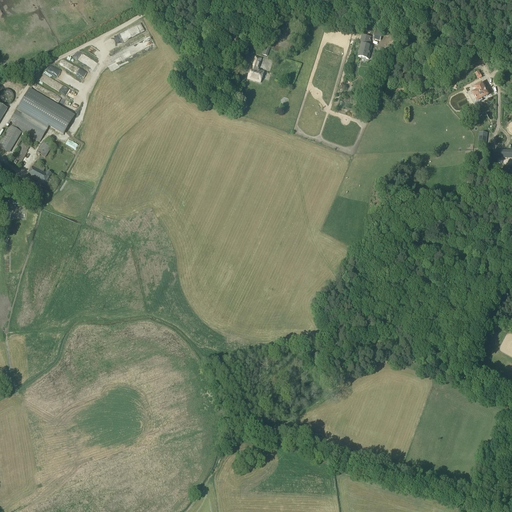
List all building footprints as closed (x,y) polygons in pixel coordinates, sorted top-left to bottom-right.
[(375,34),(374,34),(373,40),(380,42),(381,35),(382,31),(376,30),(375,34)] [(371,47),(369,47),(372,38),(362,35),(360,42),(361,42),(361,45),(358,57),(368,60),(371,47)] [(256,57),(255,58),(252,68),(251,68),(248,79),(260,83),(264,72),(257,70),(261,59),(256,57)] [(488,96),(481,85),(476,87),(475,86),(472,88),(474,92),(476,91),(477,91),(472,94),(474,98),(479,96),(481,100),(488,96)] [(39,143),(49,126),(63,135),(73,117),(29,90),(8,125),(39,143)] [(9,92),(9,91),(8,91),(7,91),(6,91),(5,91),(4,91),(3,91),(2,91),(2,92),(1,92),(0,92),(0,93),(0,92),(0,103),(0,104),(1,104),(1,105),(2,105),(3,105),(3,106),(4,106),(5,106),(6,106),(7,106),(8,105),(9,105),(10,104),(11,104),(11,103),(12,103),(12,102),(12,101),(13,100),(13,99),(13,98),(13,97),(13,96),(12,96),(12,95),(12,94),(11,94),(11,93),(10,93),(10,92),(9,92)] [(0,148),(9,154),(21,133),(9,126),(0,141),(0,148)] [(484,147),(486,134),(479,132),(477,145),(484,147)] [(45,158),(51,148),(53,145),(44,140),(36,153),(45,158)] [(18,167),(29,148),(30,147),(22,143),(11,163),(18,167)] [(44,169),(34,163),(27,177),(37,182),(36,184),(43,188),(44,186),(51,175),(46,172),(45,174),(42,172),(44,169)] [(0,167),(0,178),(10,184),(15,176),(0,167)] [(24,182),(21,189),(28,192),(31,186),(24,182)]
